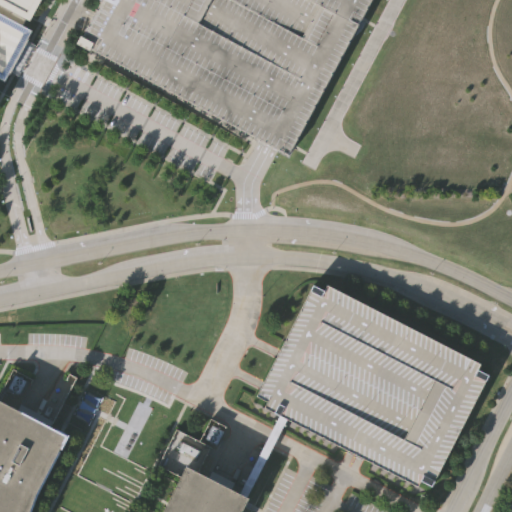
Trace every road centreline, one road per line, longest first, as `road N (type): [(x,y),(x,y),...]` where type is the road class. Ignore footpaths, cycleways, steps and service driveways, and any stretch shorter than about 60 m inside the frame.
road 1 (tertiary): [(247,256),(386,274),(458,305)]
road 2 (tertiary): [(511,301),(429,261),(365,242)]
road 3 (tertiary): [(511,387),(449,511)]
road 4 (tertiary): [(164,237),(36,263)]
road 5 (tertiary): [(365,242),(245,229)]
